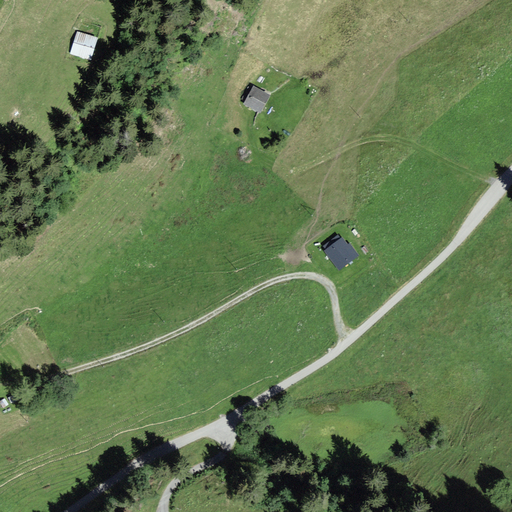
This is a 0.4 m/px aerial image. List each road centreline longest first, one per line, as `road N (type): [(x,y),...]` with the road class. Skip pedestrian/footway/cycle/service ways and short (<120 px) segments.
road 1 (track): [(0,382),(62,374),(122,354),(288,276),(328,284),(348,342)]
road 2 (unclassified): [(511,174),(444,255),(348,342),(221,423)]
road 3 (track): [(250,115),(254,150),(280,166),(302,168),(382,139),(502,186)]
road 4 (unclassified): [(221,423),(131,468),(72,511)]
road 5 (unclassified): [(221,423),(227,450),(172,485),(165,511)]
